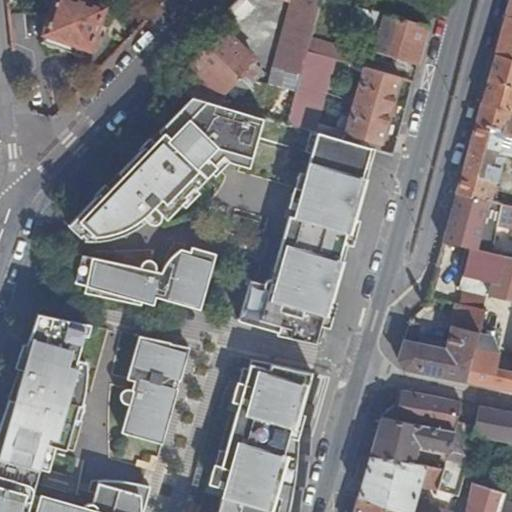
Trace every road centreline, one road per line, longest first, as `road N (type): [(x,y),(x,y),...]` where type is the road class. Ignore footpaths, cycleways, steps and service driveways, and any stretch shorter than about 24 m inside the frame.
road 1 (residential): [(382,292),(417,261),(488,0)]
road 2 (secondary): [(382,292),(463,0)]
road 3 (secondary): [(210,0),(11,200)]
road 4 (residential): [(359,373),(511,403)]
road 5 (secondary): [(320,511),(359,373)]
